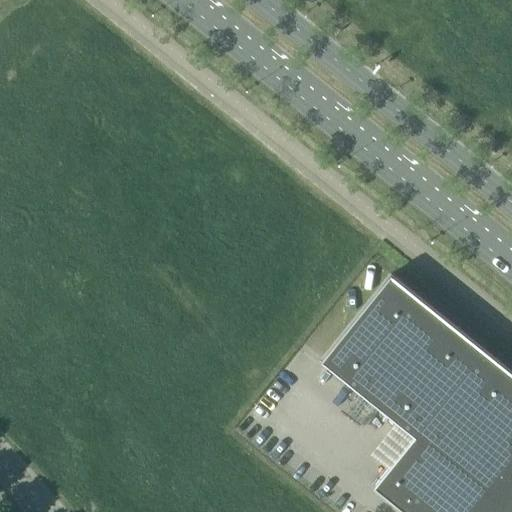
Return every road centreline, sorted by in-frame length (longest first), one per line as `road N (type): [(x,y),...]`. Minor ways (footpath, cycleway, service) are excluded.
road 1 (secondary): [(175,0),(511,271)]
road 2 (secondary): [(511,208),(251,0)]
